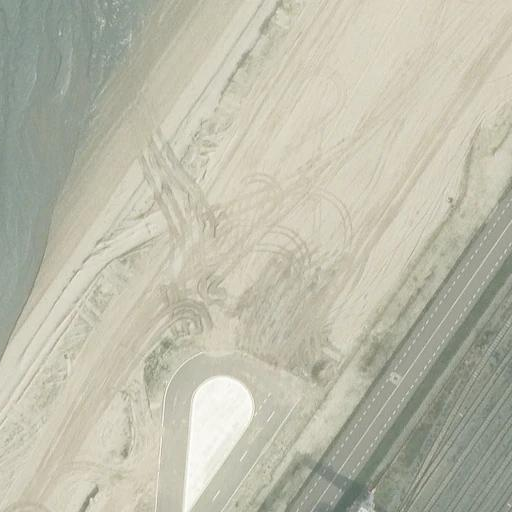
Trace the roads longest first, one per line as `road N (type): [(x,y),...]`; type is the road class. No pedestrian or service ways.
road 1 (unclassified): [(282,399),(235,363),(216,363),(182,382),(168,511)]
road 2 (unclassified): [(282,399),(204,511)]
